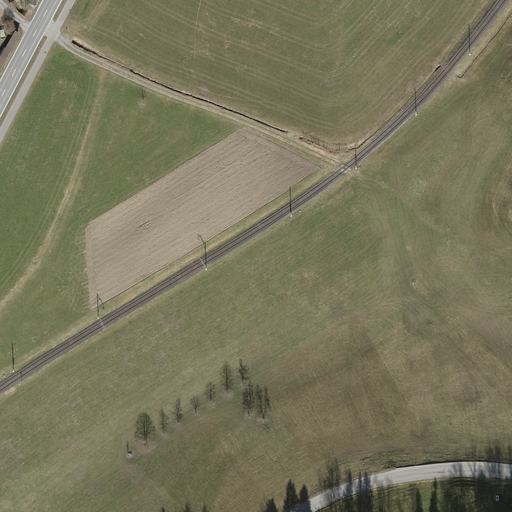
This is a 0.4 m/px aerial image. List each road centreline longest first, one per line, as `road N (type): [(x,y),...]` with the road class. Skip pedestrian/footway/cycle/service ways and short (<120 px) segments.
road 1 (track): [(52,35),(343,169),(412,208),(475,262)]
road 2 (tertiary): [(302,511),(397,476),(511,472)]
